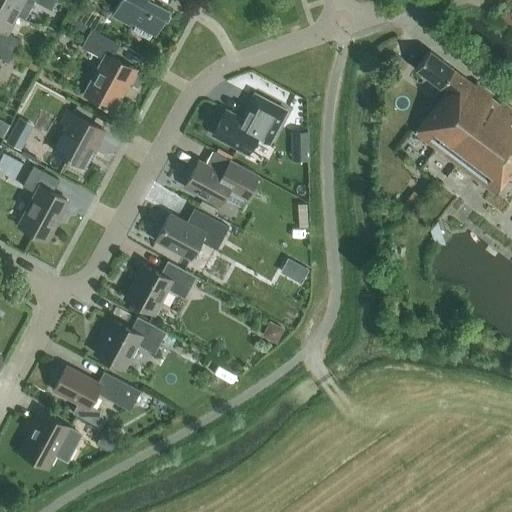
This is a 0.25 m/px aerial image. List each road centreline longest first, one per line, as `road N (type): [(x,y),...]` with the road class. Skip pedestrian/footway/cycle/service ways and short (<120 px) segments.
road 1 (residential): [(58,291),(95,276),(188,99),(229,67),(343,25)]
road 2 (residential): [(0,406),(58,291)]
